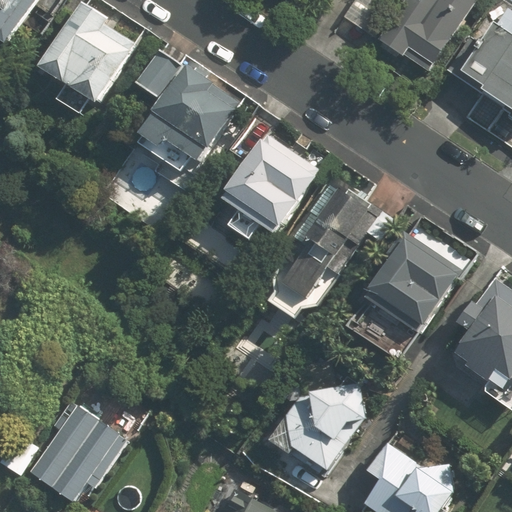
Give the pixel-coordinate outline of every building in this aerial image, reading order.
[(54,17),(65,0),(0,0),(0,41),(9,48),(38,6),(54,17)] [(478,0),(409,0),(382,43),(433,74),(478,0)] [(61,100),(88,117),(97,102),(107,108),(148,39),(86,2),(45,70),(70,85),(61,100)] [(472,37),(450,71),(511,111),(511,30),(501,23),(486,46),(472,37)] [(247,101),(165,52),(141,91),(163,104),(142,140),(202,176),(247,101)] [(249,159),(224,196),(241,208),(226,229),(255,249),(270,228),(286,239),(330,177),(272,136),(279,127),(261,113),(235,149),(249,159)] [(175,213),(122,179),(102,210),(154,245),(175,213)] [(338,180),(284,257),(280,289),(272,300),(301,320),(309,309),(313,312),(369,232),(384,243),(398,222),(338,180)] [(475,268),(420,228),(371,294),(426,335),(475,268)] [(511,409),(511,289),(499,281),(481,307),(476,303),(460,327),(474,336),(457,362),(493,385),(487,393),(511,409)] [(287,361),(252,331),(220,369),(256,399),(287,361)] [(341,389),(304,394),(275,439),(330,474),(373,409),(341,389)] [(99,488),(133,442),(74,400),(55,426),(64,432),(34,472),(80,506),(95,485),(99,488)] [(43,452),(20,435),(1,461),(24,478),(43,452)] [(445,511),(474,472),(442,449),(427,470),(390,444),(370,472),(386,483),(372,503),(383,511),(445,511)] [(272,511),(240,490),(225,511),(272,511)]
